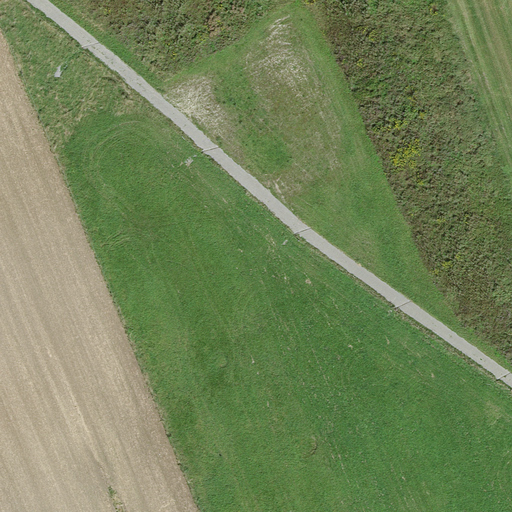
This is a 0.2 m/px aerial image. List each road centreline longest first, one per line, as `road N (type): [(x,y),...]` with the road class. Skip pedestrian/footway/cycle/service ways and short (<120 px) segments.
road 1 (track): [(46,0),(77,18),(296,231),(511,380)]
road 2 (track): [(455,0),(511,160)]
